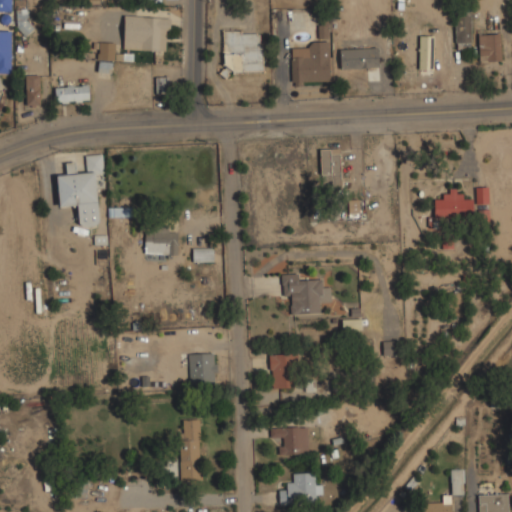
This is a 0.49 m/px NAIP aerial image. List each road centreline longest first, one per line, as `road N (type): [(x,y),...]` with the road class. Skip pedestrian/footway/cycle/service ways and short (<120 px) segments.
road 1 (tertiary): [(511,106),(63,135),(0,159)]
road 2 (residential): [(227,124),(247,511)]
road 3 (tertiary): [(197,0),(197,125)]
